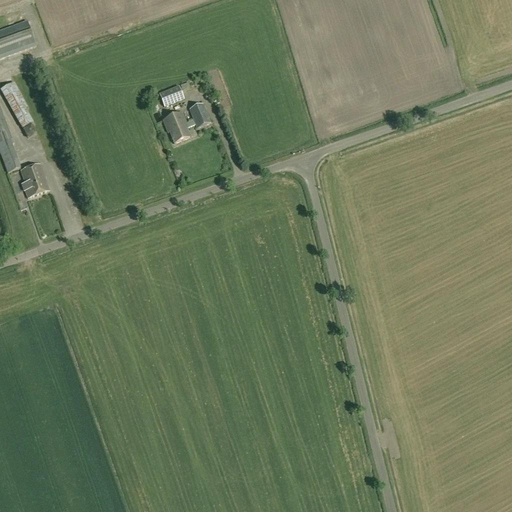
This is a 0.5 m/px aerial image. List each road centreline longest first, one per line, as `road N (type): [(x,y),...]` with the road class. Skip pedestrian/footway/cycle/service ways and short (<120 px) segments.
road 1 (unclassified): [(392,511),(304,158)]
road 2 (unclassified): [(0,268),(304,158)]
road 3 (unclassified): [(304,158),(511,85)]
